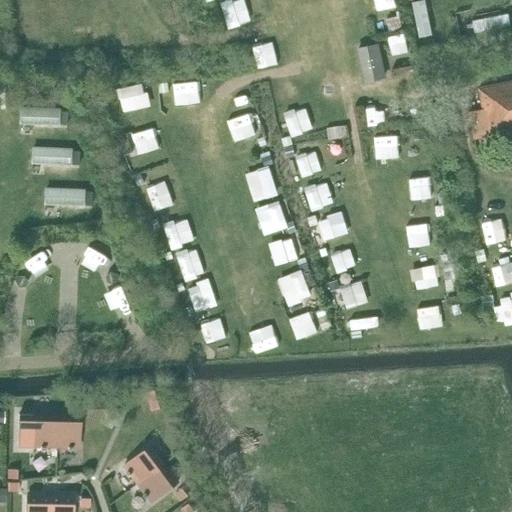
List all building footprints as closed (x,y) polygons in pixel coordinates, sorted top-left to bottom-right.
[(379,43),(357,48),(364,82),(386,78),(379,43)] [(482,110),(468,113),(473,138),(487,136),(488,138),(511,132),(511,81),(478,88),(482,110)] [(62,125),(63,108),(23,107),(22,124),(62,125)] [(74,165),(75,149),(35,148),(34,164),(74,165)] [(87,206),(87,189),(47,189),(47,205),(87,206)] [(158,388),(146,391),(150,410),(163,407),(158,388)] [(112,411),(107,421),(117,426),(121,415),(112,411)] [(55,447),(55,413),(33,413),(33,415),(17,415),(17,447),(39,447),(39,449),(43,449),(43,447),(55,447)] [(78,414),(55,413),(55,447),(77,448),(78,414)] [(150,445),(123,466),(128,471),(126,472),(129,475),(130,474),(137,484),(164,463),(150,445)] [(164,463),(137,484),(144,493),(143,494),(145,497),(147,496),(151,502),(178,481),(164,463)] [(9,467),(8,478),(17,479),(18,468),(9,467)] [(10,481),(9,492),(18,493),(19,482),(10,481)] [(183,487),(175,494),(180,501),(189,494),(183,487)] [(48,511),(49,496),(26,495),(25,511),(48,511)] [(49,496),(48,511),(70,511),(71,496),(49,496)] [(82,497),(81,508),(90,509),(91,498),(82,497)]
